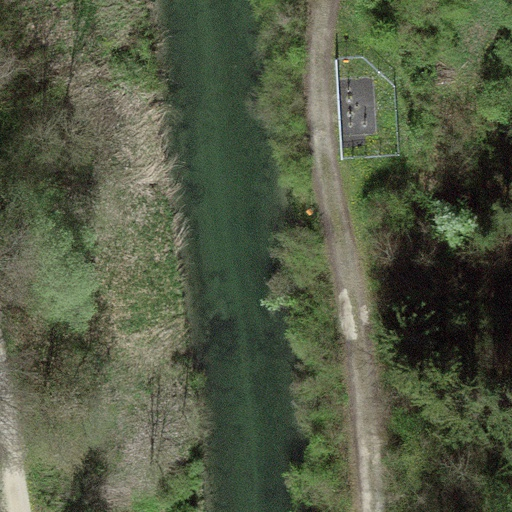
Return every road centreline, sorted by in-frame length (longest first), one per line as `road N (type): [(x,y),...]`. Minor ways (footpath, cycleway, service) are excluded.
road 1 (track): [(321,0),(325,132),(374,408),(380,511)]
road 2 (track): [(0,388),(21,511)]
